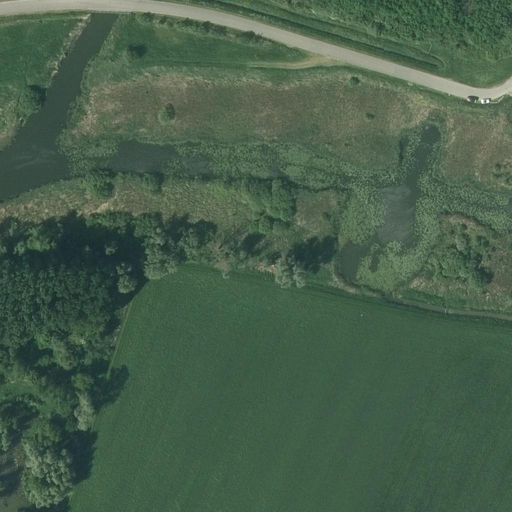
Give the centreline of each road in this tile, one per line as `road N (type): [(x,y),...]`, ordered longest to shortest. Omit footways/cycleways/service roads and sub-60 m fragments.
road 1 (unclassified): [(0,9),(165,8),(481,95),(511,83)]
road 2 (track): [(451,87),(451,57),(258,0)]
